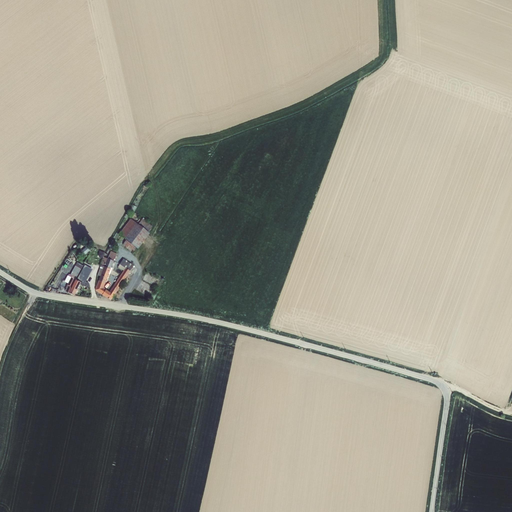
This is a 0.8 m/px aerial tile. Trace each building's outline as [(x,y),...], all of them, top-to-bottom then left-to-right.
[(130,219),(118,234),(126,240),(122,245),(133,253),(136,248),(138,249),(150,234),(148,233),(152,227),(142,219),(137,224),(130,219)] [(101,265),(110,269),(116,254),(110,251),(109,254),(105,253),(100,265),(101,265)] [(105,283),(98,281),(95,290),(111,300),(133,266),(123,259),(118,267),(123,271),(109,292),(106,290),(103,287),(105,283)] [(70,288),(75,280),(81,269),(79,269),(81,266),(76,264),(70,275),(69,274),(68,276),(71,278),(65,289),(66,289),(67,287),(70,288)] [(84,284),(92,269),(84,265),(76,280),(84,284)] [(98,281),(105,283),(110,269),(101,265),(97,275),(100,276),(98,281)] [(67,287),(66,289),(65,292),(74,296),(81,283),(75,280),(70,288),(67,287)]
